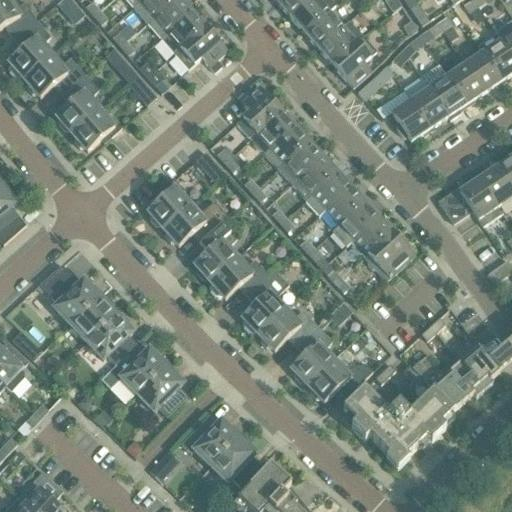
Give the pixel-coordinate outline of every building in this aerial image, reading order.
[(0,33),(9,28),(17,40),(36,26),(25,7),(20,10),(13,0),(8,0),(7,1),(0,5),(0,33)] [(62,0),(54,0),(54,4),(57,8),(64,2),(62,0)] [(122,0),(133,13),(147,0),(122,0)] [(147,0),(133,13),(147,28),(178,0),(177,0),(147,0)] [(147,28),(160,43),(192,16),(178,0),(147,28)] [(284,0),(277,7),(290,22),(315,0),(284,0)] [(315,0),(290,22),(304,37),(329,15),(335,10),(326,0),(315,0)] [(393,0),(382,0),(392,14),(399,9),(393,0)] [(400,0),(409,13),(417,7),(412,0),(400,0)] [(447,0),(454,9),(466,0),(447,0)] [(482,0),(477,0),(472,4),(477,11),(486,6),(482,0)] [(74,8),(69,2),(58,11),(63,17),(74,8)] [(477,11),(472,4),(463,10),(469,17),(477,11)] [(85,12),(93,21),(100,15),(92,6),(85,12)] [(417,7),(409,13),(421,31),(429,25),(417,7)] [(100,15),(93,21),(101,30),(107,24),(100,15)] [(304,37),(317,53),(343,30),(329,15),(304,37)] [(160,43),(173,59),(205,31),(192,16),(160,43)] [(445,22),(436,28),(442,35),(450,30),(445,22)] [(317,53),(331,68),(362,40),(349,25),(343,30),(317,53)] [(417,35),(410,25),(403,30),(409,41),(417,35)] [(22,82),(24,84),(55,57),(45,46),(50,42),(36,26),(17,40),(26,50),(8,66),(11,70),(10,75),(16,81),(22,82)] [(442,35),(436,28),(428,34),(433,41),(442,35)] [(205,31),(173,59),(188,75),(198,66),(201,63),(209,72),(227,56),(205,31)] [(511,36),(500,45),(511,62),(511,36)] [(112,43),(120,52),(126,46),(119,37),(112,43)] [(477,50),(482,57),(501,86),(511,78),(511,62),(500,45),(496,38),(477,50)] [(362,40),(331,68),(352,93),(371,77),(363,68),(376,56),(362,40)] [(126,46),(120,52),(127,61),(134,55),(126,46)] [(408,48),(401,56),(407,62),(415,55),(408,48)] [(113,54),(104,62),(112,71),(121,63),(113,54)] [(407,62),(401,56),(393,63),(400,70),(407,62)] [(58,87),(65,95),(83,80),(69,63),(64,68),(55,57),(24,84),(26,87),(25,92),(32,99),(37,99),(40,103),(58,87)] [(482,57),(464,69),(483,98),(501,86),(482,57)] [(139,74),(146,83),(156,74),(148,65),(139,74)] [(464,69),(446,81),(465,110),(483,98),(464,69)] [(377,79),(385,86),(393,79),(385,71),(377,79)] [(156,74),(146,83),(154,92),(164,83),(156,74)] [(69,136),(71,138),(98,115),(102,111),(93,100),(98,96),(83,80),(65,95),(73,104),(55,120),(58,124),(58,129),(64,136),(69,136)] [(137,81),(128,88),(147,111),(156,103),(137,81)] [(446,81),(428,93),(447,122),(449,125),(462,117),(459,114),(465,110),(446,81)] [(358,99),(365,106),(378,93),(371,86),(358,99)] [(250,145),(251,144),(282,116),(259,91),(241,108),(249,117),(235,129),(250,145)] [(428,93),(410,105),(429,134),(447,122),(428,93)] [(429,134),(410,105),(391,117),(398,127),(395,129),(396,133),(396,134),(397,136),(398,138),(399,139),(401,141),(404,143),(407,141),(410,146),(408,148),(409,149),(423,140),(422,139),(429,134)] [(98,115),(71,138),(73,141),(73,146),(79,153),(84,153),(87,156),(107,139),(111,143),(121,133),(111,121),(107,125),(98,115)] [(251,144),(264,159),(295,131),(282,116),(251,144)] [(264,159),(278,174),(309,146),(295,131),(264,159)] [(278,174),(292,189),(323,161),(309,146),(278,174)] [(216,160),(224,169),(231,162),(223,154),(216,160)] [(196,165),(215,187),(224,179),(205,157),(196,165)] [(511,159),(495,171),(511,196),(511,159)] [(292,189),(306,204),(337,176),(323,161),(292,189)] [(231,162),(224,169),(232,178),(239,171),(231,162)] [(511,196),(495,171),(477,183),(496,213),(497,212),(511,202),(511,196)] [(318,221),(326,214),(351,191),(337,176),(306,204),(304,206),(318,221)] [(464,205),(472,216),(482,232),(501,219),(497,212),(496,213),(477,183),(460,195),(458,196),(464,205)] [(160,231),(162,233),(189,210),(180,199),(184,196),(174,184),(163,194),(167,198),(147,216),(150,219),(149,224),(155,231),(160,231)] [(244,190),(252,199),(258,192),(250,184),(244,190)] [(4,187),(0,190),(0,246),(3,250),(26,230),(11,212),(15,209),(7,199),(11,196),(4,187)] [(326,214),(339,229),(364,206),(351,191),(326,214)] [(258,192),(252,199),(260,208),(267,201),(258,192)] [(438,207),(445,218),(464,205),(458,196),(460,195),(458,193),(438,207)] [(453,229),(472,216),(464,205),(445,218),(453,229)] [(345,251),(350,247),(378,221),(364,206),(339,229),(332,236),(345,251)] [(198,220),(189,210),(162,233),(164,236),(164,241),(170,248),(175,248),(178,251),(196,235),(204,244),(222,228),(228,223),(213,207),(198,220)] [(271,220),(279,229),(286,223),(278,214),(271,220)] [(361,259),(364,262),(392,236),(378,221),(350,247),(353,250),(353,253),(358,258),(361,259)] [(286,223),(279,229),(287,238),(294,231),(286,223)] [(207,284),(209,286),(236,263),(227,252),(236,244),(222,228),(204,244),(211,253),(193,269),(196,272),(196,277),(202,284),(207,284)] [(392,236),(364,262),(367,265),(367,268),(372,273),(374,273),(386,287),(414,261),(392,236)] [(299,250),(307,259),(314,253),(306,244),(299,250)] [(314,253),(307,259),(315,268),(322,261),(314,253)] [(243,288),(250,297),(268,281),(254,265),(249,269),(240,259),(236,263),(209,286),(211,289),(211,294),(217,301),(222,301),(225,304),(243,288)] [(485,280),(492,289),(511,274),(511,273),(506,265),(485,280)] [(54,313),(70,330),(103,299),(95,291),(92,294),(83,285),(79,289),(61,270),(39,290),(57,309),(54,313)] [(326,280),(334,289),(341,283),(333,274),(326,280)] [(288,290),(274,275),(268,281),(250,297),(258,305),(241,322),(244,325),(244,330),(250,337),(255,337),(258,339),(284,314),(287,310),(278,301),(288,290)] [(341,283),(334,289),(342,298),(349,292),(341,283)] [(70,330),(86,347),(115,319),(107,311),(111,307),(103,299),(70,330)] [(291,339),(299,348),(317,331),(302,316),(293,324),(284,314),(258,339),(260,341),(260,346),(266,353),(271,353),(274,356),(291,339)] [(106,361),(115,370),(136,349),(128,341),(132,337),(123,328),(127,324),(119,316),(115,319),(86,347),(103,364),(106,361)] [(439,323),(429,331),(435,338),(445,329),(439,323)] [(304,388),(307,390),(333,365),(323,355),(332,347),(317,331),(299,348),(307,356),(290,373),(293,376),(293,381),(299,387),(304,388)] [(435,338),(429,331),(420,339),(426,346),(435,338)] [(11,346),(33,366),(42,357),(20,336),(11,346)] [(0,386),(5,391),(10,397),(24,382),(24,377),(21,374),(27,367),(5,347),(0,352),(0,386)] [(456,362),(484,395),(492,388),(490,385),(511,366),(511,358),(505,350),(488,364),(473,347),(456,362)] [(135,398),(137,399),(169,368),(161,359),(157,363),(149,354),(145,358),(136,349),(115,370),(100,384),(109,394),(116,387),(131,402),(135,398)] [(423,384),(433,395),(454,416),(464,407),(473,399),(475,402),(484,395),(456,362),(438,377),(425,361),(412,372),(423,384)] [(333,365),(307,390),(309,392),(309,397),(315,404),(320,404),(324,407),(341,391),(349,399),(372,377),(363,368),(358,373),(351,367),(343,375),(333,365)] [(169,368),(137,399),(154,416),(157,413),(166,422),(188,401),(179,392),(182,388),(174,379),(177,376),(169,368)] [(374,383),(380,390),(395,375),(389,369),(374,383)] [(417,390),(423,384),(412,372),(409,370),(402,376),(417,390)] [(454,416),(433,395),(407,420),(398,411),(389,420),(364,393),(342,414),(355,427),(350,431),(364,445),(371,439),(375,443),(372,446),(397,471),(419,449),(416,446),(423,439),(431,447),(445,433),(441,429),(454,416)] [(41,409),(33,418),(40,425),(48,416),(41,409)] [(103,433),(112,424),(103,416),(95,425),(103,433)] [(40,425),(33,418),(25,427),(32,433),(40,425)] [(194,455),(210,471),(241,438),(233,430),(229,434),(220,425),(217,429),(208,420),(180,449),(190,459),(194,455)] [(241,438),(210,471),(228,487),(231,484),(240,493),(261,471),(252,462),(255,458),(246,450),(250,446),(241,438)] [(10,442),(2,451),(9,458),(17,449),(10,442)] [(9,458),(2,451),(0,453),(0,466),(9,458)] [(10,464),(17,471),(25,462),(18,456),(10,464)] [(159,466),(149,477),(160,487),(170,476),(159,466)] [(269,471),(236,506),(242,511),(305,511),(289,491),(290,491),(269,471)] [(42,478),(18,504),(25,511),(62,511),(57,507),(55,509),(53,507),(62,497),(42,478)]
